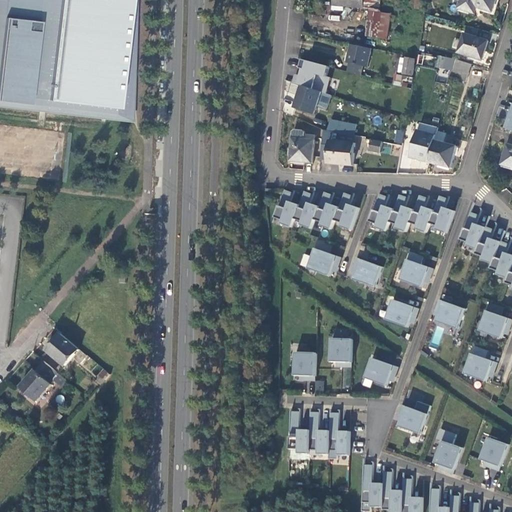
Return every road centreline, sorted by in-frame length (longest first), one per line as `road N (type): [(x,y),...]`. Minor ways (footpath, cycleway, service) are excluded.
road 1 (primary): [(176,0),(160,511)]
road 2 (primary): [(181,511),(196,0)]
road 3 (residential): [(282,0),(267,160),(284,175),(373,180)]
road 4 (residential): [(467,186),(392,407)]
road 5 (residential): [(392,407),(375,453),(511,501)]
road 6 (residential): [(467,186),(511,30)]
